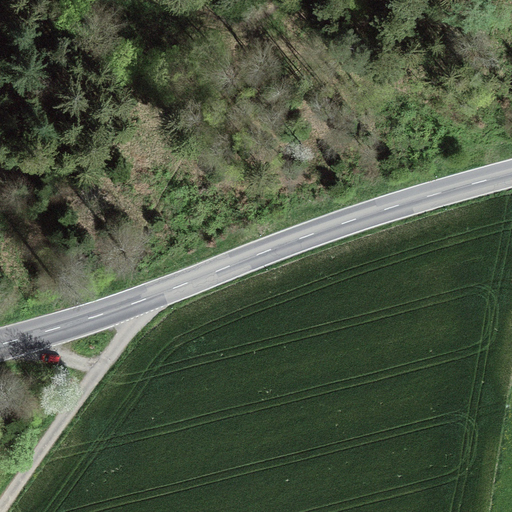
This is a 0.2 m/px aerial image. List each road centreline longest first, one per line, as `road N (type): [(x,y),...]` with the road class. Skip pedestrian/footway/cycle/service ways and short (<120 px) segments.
road 1 (tertiary): [(511,172),(318,228),(159,293),(0,345)]
road 2 (track): [(0,508),(39,444),(159,293)]
